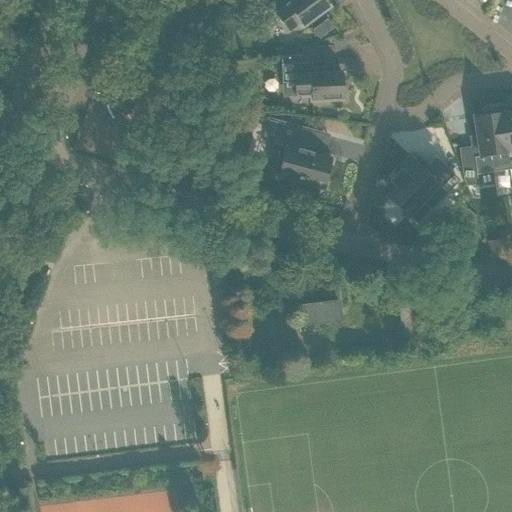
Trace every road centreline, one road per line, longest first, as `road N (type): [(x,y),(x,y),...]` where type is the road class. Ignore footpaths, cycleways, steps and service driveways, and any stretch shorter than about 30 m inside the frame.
road 1 (residential): [(350,241),(111,181),(43,152)]
road 2 (residential): [(511,276),(456,272),(350,241)]
road 3 (unknown): [(195,351),(223,511)]
road 4 (unclassified): [(43,152),(96,0)]
road 5 (residential): [(386,111),(350,241)]
road 6 (residential): [(386,111),(417,111),(456,83),(511,78)]
